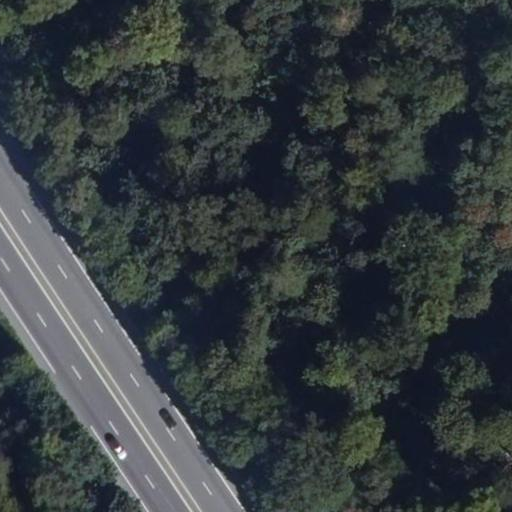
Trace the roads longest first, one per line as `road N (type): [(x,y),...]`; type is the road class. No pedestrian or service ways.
road 1 (motorway): [(224,511),(0,176)]
road 2 (motorway): [(0,254),(171,511)]
